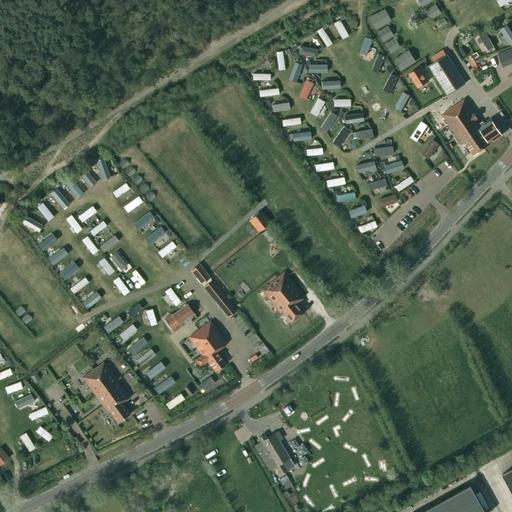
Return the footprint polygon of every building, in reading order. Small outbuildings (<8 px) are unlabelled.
[(511,1),(511,0),(497,0),(496,1),(501,8),(511,1)] [(348,37),(339,21),(333,24),(341,40),(348,37)] [(511,45),(511,33),(507,26),(500,31),(511,46),(511,45)] [(332,45),(322,29),(316,32),(326,48),(332,45)] [(494,48),(485,32),(479,35),(488,52),(494,48)] [(371,41),(364,38),(358,54),(365,57),(371,41)] [(316,59),(317,50),(299,47),(298,55),(316,59)] [(511,48),(498,54),(503,66),(511,61),(511,48)] [(378,74),(384,57),(377,55),(371,72),(378,74)] [(448,55),(430,67),(448,96),(466,84),(448,55)] [(301,66),(294,64),(288,81),(295,84),(301,66)] [(326,74),(326,66),(307,66),(308,74),(326,74)] [(426,72),(423,67),(410,75),(419,88),(430,81),(424,73),(426,72)] [(478,74),(480,83),(487,81),(485,73),(478,74)] [(389,95),(397,78),(390,75),(382,91),(389,95)] [(313,85),(306,81),(298,98),(305,101),(313,85)] [(339,90),(339,82),(321,83),(321,90),(339,90)] [(311,89),(307,98),(312,100),(316,90),(311,89)] [(278,96),(277,90),(259,91),(259,98),(278,96)] [(401,113),(410,97),(403,93),(394,110),(401,113)] [(324,103),(317,99),(309,114),(316,118),(324,103)] [(452,110),(443,116),(451,128),(449,129),(452,133),(454,132),(460,141),(458,142),(459,145),(461,143),(463,146),(466,143),(474,155),(504,135),(497,125),(496,126),(492,120),(485,125),(484,122),(481,124),(465,100),(456,107),(454,105),(450,107),(452,110)] [(289,111),(288,104),(272,106),(273,113),(289,111)] [(336,118),(330,114),(320,129),(326,133),(336,118)] [(363,122),(362,114),(344,117),(345,125),(363,122)] [(300,126),(299,119),(282,121),(282,128),(300,126)] [(427,127),(420,122),(410,139),(416,143),(427,127)] [(439,123),(435,126),(439,132),(443,130),(439,123)] [(348,134),(342,130),(332,144),(338,149),(348,134)] [(372,138),(371,130),(356,133),(357,141),(372,138)] [(310,141),(309,133),(293,134),(294,142),(310,141)] [(429,160),(439,145),(432,141),(422,156),(429,160)] [(393,156),(392,148),(373,150),(374,158),(393,156)] [(322,156),(322,149),(307,150),(308,157),(322,156)] [(104,160),(97,162),(103,182),(110,180),(104,160)] [(374,170),(372,162),(356,167),(358,175),(374,170)] [(403,169),(401,162),(383,167),(386,175),(403,169)] [(333,171),(332,164),(315,166),(316,173),(333,171)] [(91,189),(97,184),(85,169),(80,174),(91,189)] [(413,183),(409,178),(394,187),(398,193),(413,183)] [(344,186),(343,179),(326,182),(327,188),(344,186)] [(66,185),(77,199),(83,195),(71,180),(66,185)] [(386,186),(384,180),(367,185),(369,191),(386,186)] [(130,190),(126,185),(113,193),(116,199),(130,190)] [(70,206),(57,190),(51,194),(64,210),(70,206)] [(337,203),(355,200),(354,194),(336,197),(337,203)] [(397,204),(394,196),(378,201),(380,209),(397,204)] [(143,203),(139,198),(124,208),(128,213),(143,203)] [(54,218),(43,204),(37,208),(48,222),(54,218)] [(97,213),(93,207),(78,217),(82,223),(97,213)] [(367,214),(364,207),(347,212),(350,220),(367,214)] [(267,219),(261,211),(249,221),(258,232),(265,227),(270,223),(267,219)] [(155,219),(150,213),(134,224),(139,231),(155,219)] [(82,231),(71,216),(66,220),(77,234),(82,231)] [(39,233),(43,227),(27,217),(23,224),(39,233)] [(94,237),(107,227),(103,222),(90,232),(94,237)] [(376,228),(374,222),(358,228),(360,234),(376,228)] [(166,234),(161,228),(146,239),(151,246),(166,234)] [(262,233),(269,242),(276,237),(268,228),(262,233)] [(43,252),(58,241),(53,235),(38,246),(43,252)] [(98,251),(87,237),(82,241),(93,255),(98,251)] [(119,242),(115,237),(100,247),(104,253),(119,242)] [(176,248),(172,242),(158,253),(162,259),(176,248)] [(53,266),(68,255),(63,249),(49,260),(53,266)] [(121,272),(127,267),(117,254),(111,258),(121,272)] [(109,276),(114,272),(104,259),(99,263),(109,276)] [(79,270),(75,264),(60,275),(64,281),(79,270)] [(215,286),(210,279),(199,266),(191,272),(204,288),(228,318),(236,312),(215,286)] [(142,285),(145,283),(136,271),(132,274),(142,285)] [(283,275),(261,293),(281,318),(283,317),(290,325),(302,316),(295,306),(303,300),(283,275)] [(89,283),(85,278),(70,289),(74,294),(89,283)] [(124,296),(129,292),(119,278),(114,282),(124,296)] [(181,303),(170,289),(165,293),(176,307),(181,303)] [(102,299),(97,292),(82,304),(87,310),(102,299)] [(132,319),(143,310),(139,305),(127,313),(132,319)] [(164,320),(171,330),(193,314),(187,306),(173,317),(171,315),(164,320)] [(157,325),(152,310),(146,312),(151,327),(157,325)] [(108,334),(124,323),(119,317),(104,328),(108,334)] [(210,322),(210,323),(188,338),(201,356),(195,361),(200,368),(208,362),(215,373),(226,365),(217,352),(227,345),(210,322)] [(125,342),(137,331),(132,325),(120,336),(125,342)] [(133,355),(148,344),(143,338),(129,349),(133,355)] [(141,367),(156,357),(151,350),(137,361),(141,367)] [(129,399),(104,363),(82,378),(108,414),(109,413),(117,424),(130,414),(122,404),(129,399)] [(151,380),(166,369),(161,363),(146,374),(151,380)] [(0,380),(12,375),(10,370),(0,373),(0,380)] [(36,373),(31,377),(34,382),(39,378),(36,373)] [(210,377),(206,380),(210,386),(215,383),(210,377)] [(159,395),(176,384),(171,378),(155,389),(159,395)] [(22,390),(20,383),(5,389),(8,395),(22,390)] [(34,402),(31,395),(15,403),(18,410),(34,402)] [(170,411),(185,401),(181,395),(166,405),(170,411)] [(48,415),(45,408),(29,415),(32,421),(48,415)] [(49,442),(52,437),(40,428),(36,433),(49,442)] [(264,434),(258,438),(260,442),(255,445),(270,471),(275,468),(280,475),(295,466),(280,441),(284,439),(278,431),(267,438),(264,434)] [(35,449),(26,434),(20,438),(29,453),(35,449)] [(0,451),(0,467),(10,460),(2,450),(0,451)] [(511,469),(502,475),(504,477),(505,476),(511,488),(511,469)] [(288,474),(282,478),(285,482),(291,479),(288,474)] [(483,511),(469,485),(420,511),(483,511)]
